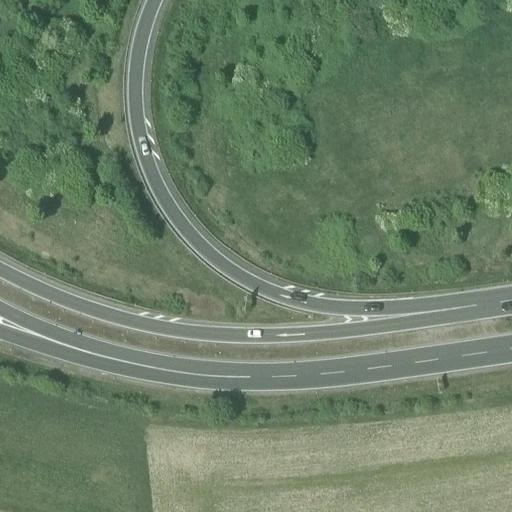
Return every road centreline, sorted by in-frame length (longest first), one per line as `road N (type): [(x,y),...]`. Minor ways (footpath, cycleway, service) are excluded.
road 1 (motorway): [(408,316),(326,308),(245,283),(175,220),(149,169),(137,107),(142,44),(159,0)]
road 2 (motorway): [(35,335),(132,365),(216,378),(370,371),(511,351)]
road 3 (motorway): [(408,316),(312,335),(209,336),(111,316),(0,271)]
